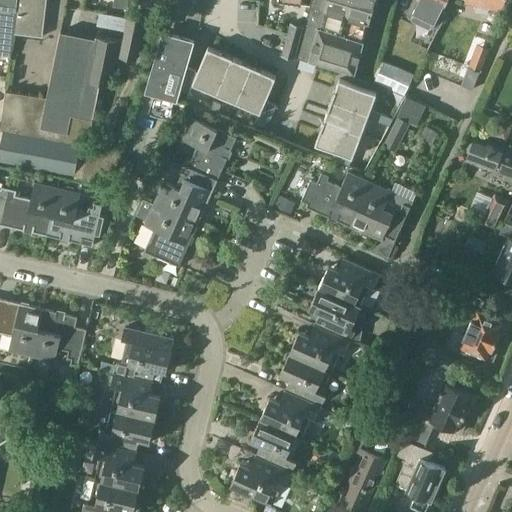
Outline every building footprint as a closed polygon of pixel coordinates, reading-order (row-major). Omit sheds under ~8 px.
[(16,0),(0,0),(0,55),(10,57),(13,34),(16,0)] [(16,0),(13,34),(41,37),(45,0),(16,0)] [(165,0),(164,9),(177,11),(178,0),(165,0)] [(178,0),(177,11),(194,13),(195,2),(197,3),(197,0),(178,0)] [(311,0),(304,27),(295,59),(354,75),(364,42),(362,42),(366,25),(368,26),(374,5),(373,4),(374,0),(311,0)] [(445,0),(417,0),(418,1),(410,17),(421,22),(422,20),(437,28),(446,10),(442,8),(445,0)] [(505,0),(461,0),(461,2),(477,6),(476,12),(488,16),(490,10),(502,13),(505,0)] [(136,61),(145,22),(130,19),(121,58),(136,61)] [(295,59),(304,27),(291,24),(282,56),(294,59),(294,58),(295,59)] [(179,89),(185,70),(186,66),(193,40),(164,32),(147,92),(176,100),(178,93),(179,89)] [(74,40),(61,99),(70,101),(67,113),(64,133),(84,137),(89,138),(100,85),(111,87),(120,42),(97,37),(97,39),(76,35),(74,40)] [(469,66),(481,71),(490,48),(477,43),(469,66)] [(217,93),(232,57),(233,57),(233,56),(223,52),(222,53),(208,46),(198,71),(186,66),(180,89),(189,93),(193,83),(217,93)] [(252,65),(242,60),(242,61),(233,57),(232,57),(217,93),(233,100),(237,101),(252,65)] [(384,60),(373,83),(404,94),(414,74),(384,60)] [(276,76),(252,65),(237,101),(260,112),(255,122),(267,127),(277,105),(266,100),(276,76)] [(369,113),(370,110),(377,92),(340,78),(335,89),(331,99),(369,113)] [(61,99),(48,98),(8,90),(0,129),(3,130),(0,144),(0,160),(76,175),(82,145),(84,137),(64,133),(67,113),(70,101),(61,99)] [(331,99),(327,109),(328,110),(324,119),(324,120),(362,133),(368,117),(379,121),(382,114),(370,110),(369,113),(331,99)] [(217,102),(213,101),(209,110),(210,110),(217,114),(218,111),(221,104),(217,102)] [(198,108),(196,114),(207,118),(209,112),(198,108)] [(500,111),(497,118),(506,122),(509,115),(500,111)] [(391,126),(395,118),(382,114),(379,121),(391,126)] [(183,164),(217,179),(227,158),(222,156),(226,148),(231,150),(237,137),(192,116),(182,138),(197,146),(191,160),(186,158),(183,164)] [(383,144),(396,151),(411,122),(398,116),(383,144)] [(350,165),(362,133),(324,120),(324,119),(320,129),(320,130),(315,144),(335,151),(333,159),(350,165)] [(494,170),(492,173),(511,181),(511,151),(502,148),(502,147),(475,136),(466,159),(494,170)] [(162,180),(153,201),(198,221),(217,179),(183,164),(179,171),(182,172),(176,186),(162,180)] [(125,185),(130,173),(116,168),(112,180),(125,185)] [(350,225),(370,180),(349,171),(342,186),(328,180),(330,175),(322,171),(307,206),(328,215),(330,210),(338,214),(336,218),(350,225)] [(370,180),(350,225),(362,230),(364,226),(372,229),(370,234),(382,239),(384,235),(395,239),(412,200),(391,191),(392,190),(370,180)] [(10,188),(1,224),(24,229),(25,225),(34,227),(33,232),(47,235),(59,188),(34,182),(30,199),(15,195),(16,190),(10,188)] [(0,223),(1,224),(10,188),(1,186),(0,191),(0,223)] [(81,194),(59,188),(47,235),(61,238),(62,233),(70,235),(69,240),(93,246),(102,205),(94,203),(93,208),(89,207),(88,212),(78,209),(81,194)] [(279,194),(275,206),(290,213),(295,201),(279,194)] [(481,225),(496,232),(509,202),(494,195),(481,225)] [(198,221),(153,201),(142,224),(158,231),(151,245),(147,243),(144,250),(177,265),(187,244),(183,242),(187,234),(191,236),(198,221)] [(500,233),(507,236),(490,275),(499,279),(501,275),(511,279),(511,224),(505,222),(500,233)] [(490,232),(487,239),(492,242),(495,234),(490,232)] [(465,250),(460,261),(470,266),(476,254),(465,250)] [(329,264),(319,285),(360,303),(369,283),(374,286),(380,274),(344,258),(340,269),(329,264)] [(320,313),(316,323),(350,338),(351,337),(361,339),(366,309),(364,307),(359,304),(360,303),(319,285),(309,308),(320,313)] [(292,300),(295,294),(287,290),(284,296),(292,300)] [(504,332),(508,322),(490,314),(495,303),(471,293),(466,304),(476,308),(458,349),(467,353),(468,349),(492,359),(497,350),(492,348),(500,330),(504,332)] [(20,304),(0,298),(0,330),(12,333),(9,349),(32,354),(42,309),(28,305),(27,310),(19,308),(20,304)] [(42,309),(32,354),(54,360),(58,344),(68,347),(65,356),(71,358),(70,364),(77,365),(86,329),(75,326),(77,317),(65,314),(64,319),(55,317),(56,312),(42,309)] [(299,330),(290,350),(331,368),(340,349),(344,351),(350,338),(316,323),(310,335),(299,330)] [(116,360),(115,365),(103,362),(101,369),(152,380),(155,370),(165,373),(174,338),(125,327),(122,338),(127,339),(122,361),(116,360)] [(419,345),(415,354),(424,359),(428,350),(419,345)] [(331,368),(290,350),(279,374),(291,379),(287,389),(320,404),(325,394),(320,392),(331,368)] [(424,368),(427,361),(412,355),(410,362),(424,368)] [(152,380),(101,369),(113,372),(110,385),(116,386),(110,407),(155,418),(161,396),(149,393),(152,380)] [(421,401),(417,410),(405,438),(425,447),(436,421),(460,432),(464,423),(460,421),(468,403),(473,405),(477,395),(445,380),(433,406),(421,401)] [(270,395),(261,416),(301,434),(310,415),(315,417),(320,404),(287,389),(281,401),(270,395)] [(417,410),(421,401),(401,392),(397,402),(417,410)] [(99,430),(97,441),(135,451),(137,440),(149,443),(155,418),(110,407),(105,431),(99,430)] [(59,429),(62,421),(37,413),(32,426),(57,435),(59,429)] [(301,434),(261,416),(250,440),(261,445),(257,454),(291,469),(295,459),(291,457),(301,434)] [(358,425),(348,449),(358,453),(368,429),(358,425)] [(68,432),(59,429),(57,435),(56,438),(65,441),(68,432)] [(425,447),(405,438),(396,456),(406,461),(395,484),(415,493),(409,506),(421,511),(425,511),(431,500),(432,500),(446,468),(421,457),(425,448),(424,447),(425,447)] [(396,443),(390,440),(385,450),(392,453),(396,443)] [(135,451),(97,441),(93,454),(98,456),(93,477),(139,488),(144,465),(132,463),(135,451)] [(386,460),(362,449),(340,499),(346,502),(345,504),(357,509),(358,507),(364,510),(386,460)] [(291,469),(257,454),(251,466),(240,461),(230,484),(271,503),(280,481),(285,483),(291,469)] [(132,511),(139,488),(93,477),(87,501),(83,500),(79,511),(119,511),(120,511),(124,511),(132,511)]
